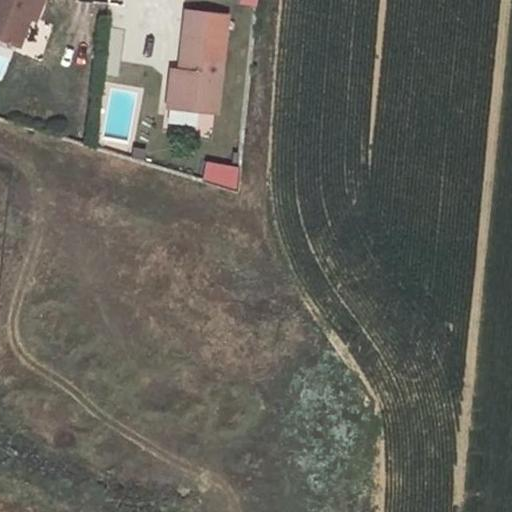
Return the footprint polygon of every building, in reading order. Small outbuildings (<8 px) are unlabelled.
[(0,0),(0,28),(29,39),(40,11),(43,0),(0,0)] [(50,0),(43,0),(40,11),(45,13),(50,0)] [(234,33),(193,28),(189,63),(187,82),(179,81),(177,100),(226,106),(234,33)] [(189,63),(182,62),(179,81),(187,82),(189,63)] [(102,89),(101,146),(134,146),(134,89),(102,89)] [(232,184),(236,170),(210,162),(205,176),(232,184)]
